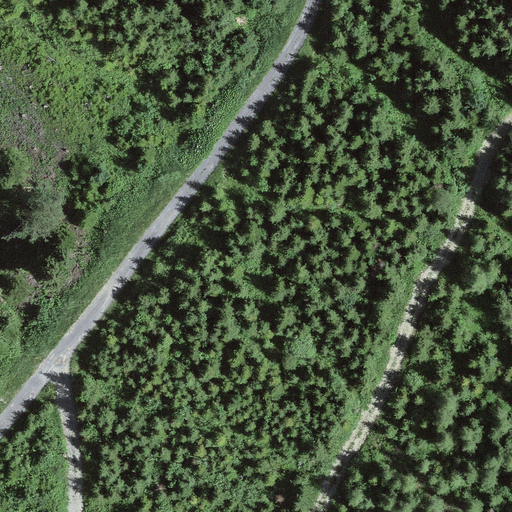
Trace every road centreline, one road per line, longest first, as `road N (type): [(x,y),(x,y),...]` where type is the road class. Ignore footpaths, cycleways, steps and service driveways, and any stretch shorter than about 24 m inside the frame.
road 1 (track): [(307,0),(285,51),(215,152),(0,420)]
road 2 (track): [(511,114),(493,137),(482,183),(422,296),(373,419),(320,511)]
